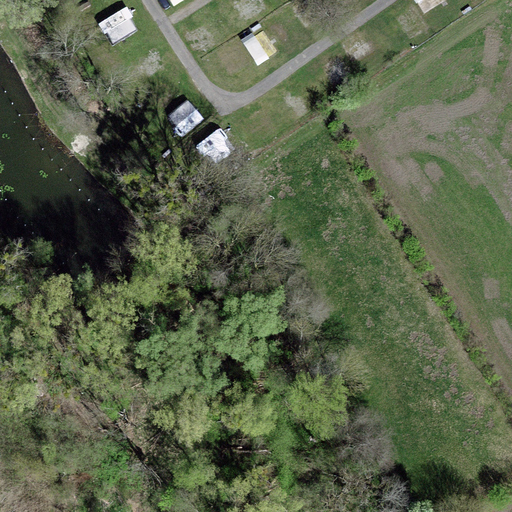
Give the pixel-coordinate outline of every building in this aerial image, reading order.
[(323,0),(296,0),(294,3),(312,23),(330,7),(323,0)] [(417,0),(398,12),(413,36),(435,23),(420,0),(417,0)] [(114,39),(141,27),(131,5),(104,17),(114,39)] [(251,34),(258,58),(281,51),(273,27),(251,34)] [(221,46),(233,71),(258,59),(246,34),(221,46)]
